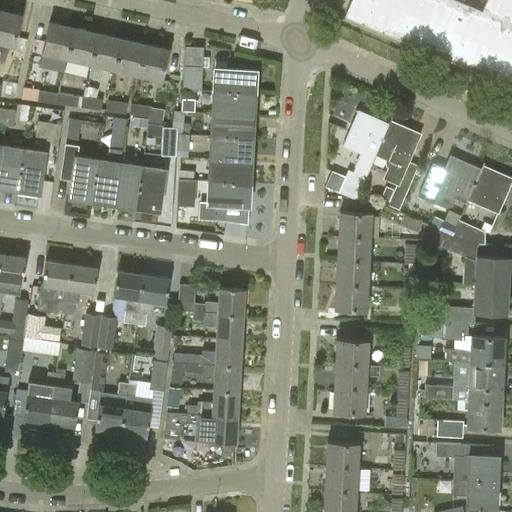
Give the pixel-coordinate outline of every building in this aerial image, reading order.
[(511,0),(486,0),(482,11),(456,0),(350,0),(344,16),(511,86),(511,0)] [(22,15),(0,9),(0,41),(15,45),(22,15)] [(66,57),(73,26),(49,21),(42,51),(66,57)] [(97,32),(73,26),(66,57),(90,62),(97,32)] [(121,37),(97,32),(90,62),(114,68),(121,37)] [(145,43),(121,37),(114,68),(138,73),(145,43)] [(169,48),(145,43),(138,73),(162,79),(169,48)] [(184,44),(184,63),(204,63),(204,44),(184,44)] [(183,65),(182,88),(201,89),(202,65),(183,65)] [(212,90),(254,93),(256,69),(214,67),(212,90)] [(0,95),(13,97),(16,75),(3,73),(1,84),(0,84),(0,95)] [(61,77),(58,92),(56,103),(80,106),(83,96),(86,84),(61,77)] [(56,103),(58,92),(39,90),(38,100),(56,103)] [(212,90),(211,112),(253,114),(254,93),(212,90)] [(83,96),(80,106),(100,109),(102,98),(83,96)] [(182,98),(181,110),(184,111),(194,111),(195,99),(182,98)] [(127,102),(107,100),(105,110),(126,113),(127,102)] [(151,106),(131,103),(130,113),(149,116),(148,119),(162,120),(163,109),(151,107),(151,106)] [(16,110),(8,109),(5,125),(13,126),(16,110)] [(360,152),(352,172),(348,170),(338,192),(355,200),(365,177),(374,159),(376,154),(387,123),(358,110),(343,144),(360,152)] [(253,114),(211,112),(210,135),(252,138),(253,114)] [(391,115),(387,123),(376,154),(385,158),(384,160),(384,165),(387,166),(382,177),(396,183),(394,189),(386,186),(381,196),(389,200),(387,204),(399,209),(418,164),(408,160),(421,132),(391,119),(392,115),(391,115)] [(97,159),(77,156),(79,144),(77,143),(80,119),(68,117),(63,154),(74,155),(68,196),(91,199),(97,159)] [(124,137),(126,118),(113,117),(111,136),(124,137)] [(61,123),(37,120),(35,136),(46,137),(45,142),(58,144),(61,123)] [(176,127),(172,127),(162,126),(161,154),(174,155),(176,133),(176,127)] [(176,133),(174,155),(188,156),(189,134),(176,133)] [(210,135),(208,157),(251,160),(252,138),(210,135)] [(24,148),(2,144),(0,159),(0,186),(17,189),(24,148)] [(46,151),(24,148),(17,189),(40,192),(46,151)] [(108,160),(97,159),(91,199),(114,203),(119,162),(120,162),(121,149),(110,148),(108,160)] [(449,155),(444,167),(432,162),(417,195),(446,207),(452,204),(455,197),(465,202),(467,197),(480,168),(449,155)] [(208,157),(207,180),(249,183),(251,160),(208,157)] [(119,162),(114,203),(136,206),(142,165),(120,162),(119,162)] [(480,168),(467,197),(498,211),(511,177),(482,164),(480,168)] [(142,165),(136,206),(159,209),(165,168),(142,165)] [(179,177),(192,177),(193,170),(179,169),(179,177)] [(331,169),(325,185),(337,190),(344,174),(331,169)] [(178,178),(176,205),(194,205),(195,179),(178,178)] [(207,180),(206,198),(200,197),(199,212),(217,213),(218,204),(248,205),(249,183),(207,180)] [(404,214),(403,213),(382,205),(378,215),(412,229),(419,232),(422,222),(416,220),(404,215),(404,214)] [(339,210),(338,235),(370,237),(371,212),(339,210)] [(455,225),(451,233),(469,241),(477,242),(484,242),(484,231),(480,229),(470,225),(458,219),(455,225)] [(439,228),(451,233),(455,225),(442,220),(439,228)] [(469,241),(451,233),(439,228),(438,228),(424,222),(423,237),(464,255),(462,283),(475,283),(475,282),(506,284),(507,256),(476,255),(477,242),(469,241)] [(370,237),(338,235),(337,260),(369,261),(370,237)] [(414,264),(415,244),(406,243),(404,263),(414,264)] [(0,252),(0,302),(1,303),(3,293),(20,295),(21,281),(22,281),(26,256),(0,252)] [(45,259),(42,283),(40,283),(37,310),(56,312),(55,321),(63,322),(64,313),(71,263),(45,259)] [(337,260),(335,284),(367,286),(369,261),(337,260)] [(97,266),(71,263),(64,313),(73,314),(74,301),(79,302),(80,289),(93,291),(97,266)] [(403,267),(402,288),(413,289),(414,267),(403,267)] [(136,323),(143,273),(117,270),(113,294),(125,296),(124,310),(125,310),(124,322),(136,323)] [(169,277),(143,273),(136,323),(145,324),(146,312),(151,313),(153,300),(165,302),(169,277)] [(444,305),(444,321),(474,323),(475,310),(505,312),(506,284),(475,282),(475,283),(474,306),(444,305)] [(219,287),(218,302),(205,301),(205,302),(194,301),(195,284),(179,283),(177,309),(193,310),(192,311),(243,314),(244,289),(219,287)] [(367,286),(335,284),(334,309),(366,311),(367,286)] [(413,289),(402,288),(401,307),(393,306),(392,323),(412,323),(413,289)] [(25,336),(28,315),(26,315),(28,299),(15,297),(9,335),(23,337),(24,336),(25,336)] [(243,314),(192,311),(192,319),(203,320),(203,324),(217,325),(216,338),(241,340),(243,314)] [(95,346),(100,314),(85,312),(81,344),(95,346)] [(100,314),(95,346),(113,348),(116,316),(100,314)] [(42,317),(28,315),(25,336),(39,338),(42,317)] [(474,323),(444,321),(441,321),(441,339),(468,339),(468,323),(474,323)] [(156,357),(167,358),(168,358),(172,325),(156,323),(152,355),(156,355),(156,357)] [(418,325),(419,334),(438,333),(437,324),(418,325)] [(471,334),(470,349),(445,348),(445,360),(469,361),(469,360),(502,362),(504,336),(471,334)] [(23,337),(9,335),(9,337),(8,337),(5,360),(20,362),(23,337)] [(216,338),(215,349),(201,349),(201,354),(173,352),(173,361),(172,361),(240,366),(241,340),(216,338)] [(334,359),(367,361),(368,340),(336,339),(334,359)] [(398,346),(397,363),(409,363),(410,346),(398,346)] [(71,379),(79,380),(90,381),(95,349),(76,347),(71,379)] [(95,349),(90,381),(102,383),(104,383),(105,377),(106,368),(108,353),(108,350),(96,348),(95,348),(95,349)] [(149,388),(163,390),(167,361),(166,361),(153,359),(150,382),(149,387),(149,388)] [(334,359),(333,380),(366,382),(366,374),(379,375),(379,365),(367,364),(367,361),(334,359)] [(469,360),(469,361),(467,399),(485,399),(485,387),(501,388),(502,362),(469,360)] [(240,366),(172,361),(170,381),(183,382),(183,370),(202,371),(202,377),(213,377),(213,389),(238,391),(240,366)] [(30,367),(26,393),(22,418),(49,421),(56,367),(56,366),(56,363),(47,362),(46,369),(30,367)] [(397,363),(396,383),(408,384),(409,363),(397,363)] [(75,425),(78,401),(69,399),(71,386),(62,385),(65,368),(56,367),(49,421),(75,425)] [(0,414),(3,415),(8,376),(0,375),(0,414)] [(366,382),(333,380),(332,412),(364,414),(366,382)] [(96,420),(95,428),(121,431),(128,383),(118,382),(117,393),(104,391),(100,391),(96,420)] [(128,383),(121,431),(146,435),(148,426),(152,398),(135,395),(136,386),(137,384),(128,383)] [(408,384),(396,383),(395,415),(387,415),(386,426),(406,427),(408,384)] [(424,397),(453,399),(453,386),(425,384),(424,397)] [(178,407),(181,388),(168,386),(166,405),(178,407)] [(467,399),(467,400),(457,399),(456,408),(466,409),(466,425),(498,427),(501,388),(485,387),(485,399),(467,399)] [(187,404),(187,413),(187,414),(236,417),(238,391),(213,389),(212,400),(202,399),(201,405),(187,404)] [(187,414),(187,413),(167,411),(163,437),(180,438),(181,421),(199,422),(198,440),(209,440),(209,441),(235,443),(236,417),(187,414)] [(463,420),(418,417),(417,434),(462,437),(463,420)] [(393,450),(393,468),(404,469),(405,437),(386,436),(386,449),(393,450)] [(326,465),(357,467),(358,442),(327,440),(326,465)] [(436,455),(464,456),(464,443),(436,442),(436,455)] [(454,468),(453,478),(496,480),(497,455),(468,453),(467,468),(454,468)] [(326,465),(324,490),(355,491),(357,467),(326,465)] [(392,473),(391,493),(403,494),(404,474),(392,473)] [(496,480),(453,478),(452,494),(466,495),(465,505),(495,507),(496,480)] [(354,511),(355,491),(324,490),(323,511),(354,511)] [(401,511),(402,498),(391,497),(390,511),(401,511)]
